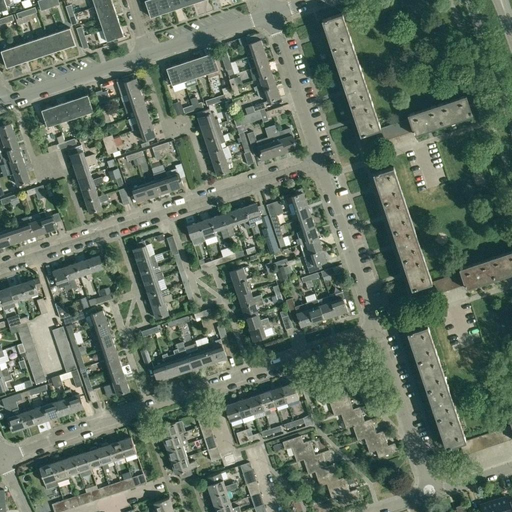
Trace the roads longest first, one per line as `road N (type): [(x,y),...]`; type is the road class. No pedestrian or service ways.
road 1 (residential): [(37,258),(319,164)]
road 2 (residential): [(1,458),(210,386)]
road 3 (residential): [(210,386),(375,330)]
road 4 (residential): [(429,494),(375,330)]
road 5 (residential): [(375,330),(324,177)]
road 6 (residential): [(319,164),(273,14)]
road 7 (residential): [(147,55),(0,104)]
road 8 (residential): [(278,511),(257,458),(230,449),(210,386)]
road 9 (residential): [(433,183),(421,145),(324,177)]
road 10 (residential): [(273,14),(147,55)]
road 11 (residential): [(56,373),(42,324),(58,319),(37,258)]
road 12 (residential): [(467,343),(454,304),(375,330)]
